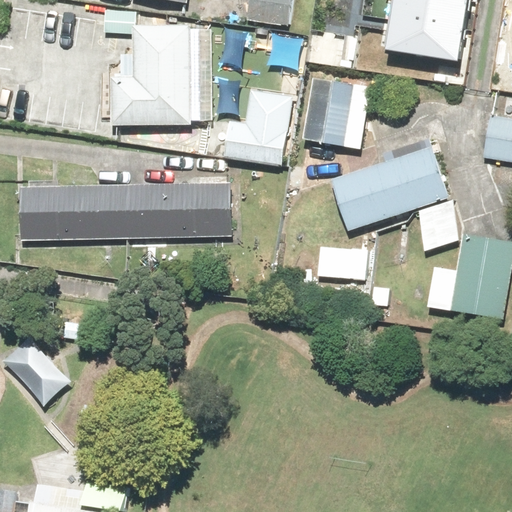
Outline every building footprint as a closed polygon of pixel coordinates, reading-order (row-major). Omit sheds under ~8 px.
[(400,0),(392,48),(462,60),(472,0),(400,0)] [(316,11),(315,31),(338,31),(339,12),(316,11)] [(111,77),(112,125),(214,123),(212,26),(133,27),(133,55),(121,56),(122,76),(111,77)] [(285,42),(253,37),(247,77),(279,82),(285,42)] [(287,167),(293,95),(251,91),(248,122),(232,120),(228,161),(287,167)] [(511,113),(490,111),(484,158),(511,160),(511,113)] [(455,193),(435,141),(331,181),(351,233),(455,193)] [(212,157),(176,155),(175,168),(212,170),(212,157)] [(21,191),(22,241),(237,235),(236,185),(21,191)] [(511,297),(511,245),(509,245),(497,189),(454,199),(462,237),(450,312),(508,322),(511,297)] [(31,336),(4,360),(45,407),(72,383),(31,336)] [(128,511),(132,485),(90,479),(78,440),(27,456),(34,480),(29,511),(113,511),(114,511),(115,511),(128,511)] [(14,511),(16,493),(0,491),(0,511),(14,511)]
